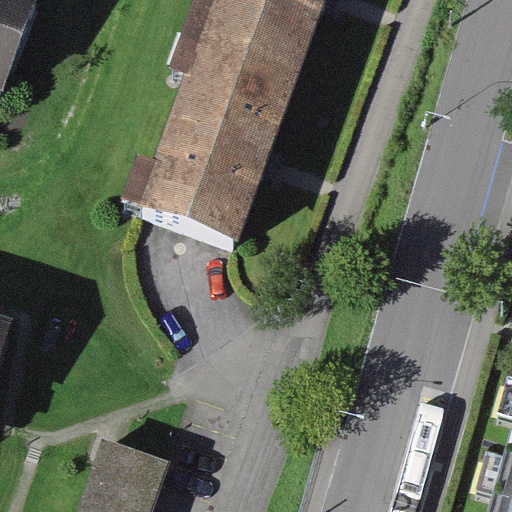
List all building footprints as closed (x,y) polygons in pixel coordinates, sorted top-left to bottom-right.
[(0,0),(0,101),(1,102),(38,9),(15,0),(0,0)] [(223,0),(142,221),(233,254),(326,0),(223,0)] [(0,367),(11,334),(0,330),(0,367)] [(511,511),(511,433),(489,511),(511,511)] [(151,511),(167,468),(101,445),(77,511),(151,511)]
